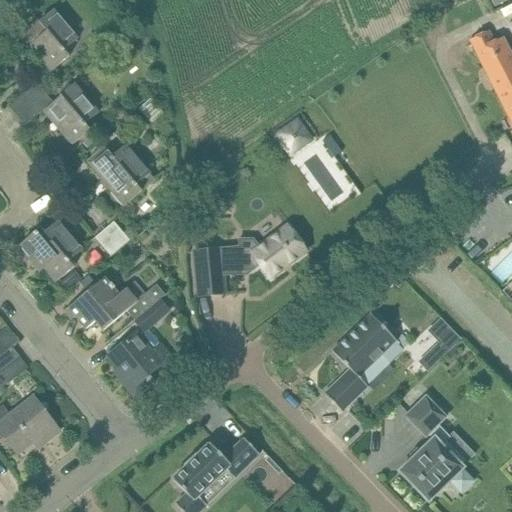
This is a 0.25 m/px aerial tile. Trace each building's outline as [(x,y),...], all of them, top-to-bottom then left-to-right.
[(51,72),(66,59),(69,56),(64,50),(77,38),(51,8),(38,19),(38,18),(17,36),(27,49),(30,47),(51,72)] [(511,84),(511,57),(502,38),(494,42),(489,31),(470,40),(496,92),(511,84)] [(44,92),(37,83),(9,107),(16,116),(44,92)] [(72,146),(87,133),(91,130),(85,123),(97,113),(73,84),(59,96),(60,97),(52,103),(53,102),(44,92),(16,116),(25,126),(45,108),(46,109),(43,111),(72,146)] [(511,84),(496,92),(511,124),(511,84)] [(288,128),(279,135),(292,153),(296,150),(310,140),(297,122),(288,128)] [(99,157),(96,153),(85,162),(123,208),(156,180),(151,175),(152,174),(127,144),(112,156),(107,150),(99,157)] [(81,248),(71,236),(58,221),(44,232),(40,228),(18,247),(36,268),(40,265),(56,283),(74,267),(67,260),(81,248)] [(105,229),(104,230),(120,249),(136,235),(129,227),(123,233),(114,221),(113,222),(105,229)] [(195,251),(194,251),(195,265),(222,263),(223,274),(240,274),(240,272),(251,272),(259,265),(270,279),(307,251),(287,226),(259,247),(253,239),(238,240),(238,248),(195,252),(195,251)] [(120,249),(104,230),(95,237),(110,256),(120,249)] [(511,242),(480,258),(493,284),(511,274),(511,242)] [(222,263),(195,265),(198,297),(225,295),(223,274),(222,263)] [(133,320),(159,298),(165,293),(157,283),(143,294),(134,282),(118,295),(104,278),(96,285),(88,276),(80,284),(87,292),(68,308),(86,329),(95,321),(103,331),(126,311),(133,320)] [(133,320),(145,333),(171,311),(159,298),(133,320)] [(358,378),(381,356),(388,363),(403,350),(395,342),(396,341),(371,315),(332,352),(349,370),(324,394),(342,412),(368,387),(358,378)] [(429,370),(464,338),(443,316),(429,330),(440,342),(420,360),(429,370)] [(5,329),(0,332),(0,353),(15,342),(5,329)] [(170,358),(160,346),(151,354),(135,334),(109,356),(109,357),(111,356),(125,372),(119,377),(135,397),(153,382),(148,375),(170,358)] [(0,389),(9,383),(0,371),(0,389)] [(33,398),(11,416),(3,406),(0,408),(0,432),(17,454),(41,435),(45,441),(58,431),(33,398)] [(433,440),(399,472),(428,502),(449,482),(461,494),(473,482),(461,470),(462,469),(459,465),(459,466),(440,446),(449,438),(437,426),(445,418),(425,398),(405,417),(425,438),(428,435),(433,440)] [(186,467),(172,480),(186,494),(175,505),(181,511),(200,511),(207,506),(198,497),(225,470),(234,479),(259,455),(244,439),(224,458),(210,444),(196,457),(195,457),(186,466),(186,467)]
